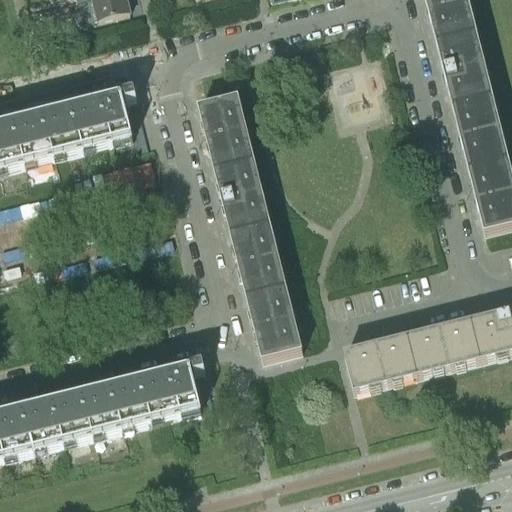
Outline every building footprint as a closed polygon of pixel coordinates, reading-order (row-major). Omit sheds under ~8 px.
[(125,0),(100,0),(92,2),(98,27),(130,19),(125,0)] [(424,0),(428,13),(437,51),(477,41),(466,0),(424,0)] [(477,41),(437,51),(453,114),(493,104),(477,41)] [(0,135),(0,179),(133,146),(124,111),(137,107),(135,99),(125,101),(125,98),(106,98),(107,102),(92,106),(93,112),(0,135)] [(199,115),(215,180),(256,169),(240,104),(199,115)] [(493,104),(453,114),(469,178),(509,168),(493,104)] [(511,181),(509,168),(469,178),(485,241),(511,234),(511,181)] [(256,169),(215,180),(231,242),(272,231),(256,169)] [(272,231),(231,242),(247,306),(288,296),(272,231)] [(288,296),(247,306),(263,369),(304,359),(288,296)] [(511,319),(495,324),(473,329),(483,368),(511,361),(511,319)] [(473,329),(435,339),(409,345),(419,384),(483,368),(473,329)] [(409,345),(372,354),(344,361),(354,401),(419,384),(409,345)] [(0,468),(124,438),(135,435),(172,426),(201,418),(192,383),(205,379),(203,371),(193,373),(189,370),(174,370),(175,374),(160,378),(162,384),(113,396),(0,424),(0,468)]
